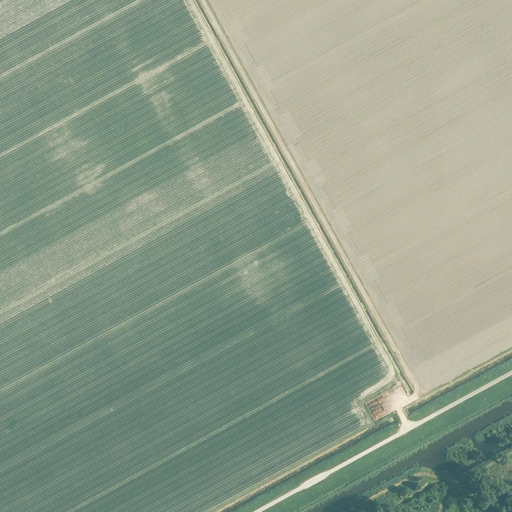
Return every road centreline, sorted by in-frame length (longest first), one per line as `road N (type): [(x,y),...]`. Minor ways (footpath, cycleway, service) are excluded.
road 1 (track): [(410,430),(396,405),(416,390),(202,0)]
road 2 (track): [(187,0),(406,400)]
road 3 (unclassified): [(259,511),(511,373)]
